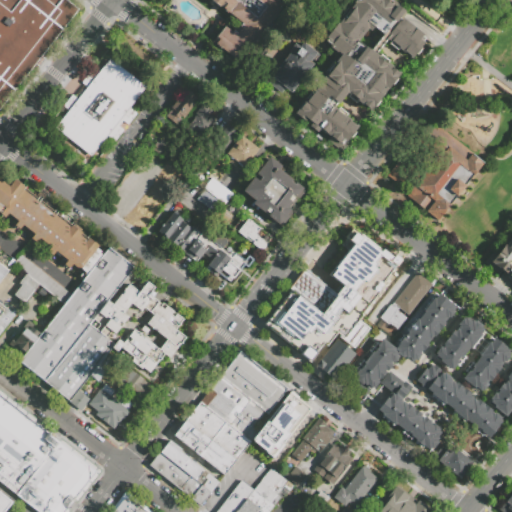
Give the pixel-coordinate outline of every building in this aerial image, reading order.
[(0,0),(1,1),(1,0),(62,0),(76,11),(0,106),(0,0)] [(238,63),(211,42),(223,27),(235,36),(244,24),(212,0),(278,0),(284,4),(238,63)] [(385,0),(392,5),(390,7),(392,9),(395,4),(404,11),(400,15),(416,28),(423,34),(419,39),(423,43),(412,57),(404,52),(404,53),(397,47),(398,46),(395,44),(394,46),(386,39),(388,38),(373,27),(370,31),(368,29),(358,42),(398,73),(389,85),(395,89),(384,102),(379,98),(373,104),(369,110),(346,92),(337,104),(326,96),(316,108),(328,118),(337,107),(358,124),(347,138),(352,142),(343,153),(327,140),(329,137),(319,129),(316,133),(308,126),(310,123),(306,120),(304,122),(293,114),(298,107),(299,108),(316,87),(315,87),(320,81),(319,80),(325,73),(326,74),(327,72),(326,71),(339,54),(328,46),(332,42),(326,38),(325,37),(337,22),(338,23),(342,19),(341,18),(350,6),(351,6),(354,3),(353,2),(354,0),(385,0)] [(310,60),(300,72),(304,76),(290,94),(285,90),(282,95),(265,82),(295,44),(299,47),(303,43),(320,56),(314,63),(310,60)] [(54,128),(68,110),(63,106),(72,94),(77,99),(87,86),(82,82),(91,71),(96,75),(109,58),(145,86),(129,107),(137,114),(128,125),(123,121),(119,126),(124,130),(115,142),(106,135),(90,156),(54,128)] [(198,99),(176,126),(164,117),(185,89),(198,99)] [(197,140),(193,137),(192,139),(182,131),(202,104),(212,111),(209,115),(216,121),(203,139),(200,136),(197,140)] [(436,155),(413,138),(426,121),(481,163),(437,220),(382,177),(402,152),(424,170),(430,162),(436,155)] [(232,159),(225,154),(227,152),(218,145),(223,139),(216,134),(225,122),(237,131),(235,133),(238,136),(239,134),(259,149),(244,168),(239,163),(236,167),(230,162),(232,159)] [(149,150),(155,142),(158,144),(161,140),(165,143),(162,147),(166,150),(160,158),(149,150)] [(289,178),(263,213),(251,203),(253,200),(242,191),(268,156),(281,166),(278,170),(289,178)] [(0,178),(9,185),(0,196),(0,178)] [(0,217),(0,213),(5,207),(0,202),(0,196),(9,185),(14,178),(25,187),(23,189),(0,217)] [(211,178),(232,194),(224,205),(203,189),(211,178)] [(289,178),(302,188),(302,189),(304,191),(289,211),(292,213),(283,225),(278,221),(277,223),(263,213),(289,178)] [(0,217),(23,189),(39,203),(22,224),(18,229),(13,225),(16,221),(7,213),(3,219),(0,217)] [(203,190),(223,205),(215,215),(195,200),(203,190)] [(22,224),(39,203),(56,216),(39,238),(35,243),(29,238),(33,233),(22,224)] [(224,208),(235,216),(226,227),(216,219),(224,208)] [(183,219),(167,240),(157,233),(173,212),(183,219)] [(39,238),(56,216),(69,226),(48,253),(46,251),(50,247),(39,238)] [(183,219),(192,227),(176,248),(167,240),(183,219)] [(258,228),(258,227),(271,237),(260,251),(235,231),(236,231),(233,228),(240,219),(244,222),(246,219),(258,228)] [(71,224),(81,232),(80,234),(62,256),(55,251),(51,255),(48,253),(69,226),(71,224)] [(192,227),(203,235),(187,256),(176,248),(192,227)] [(303,268),(305,269),(337,294),(344,286),(329,274),(353,244),(344,237),(351,228),(361,236),(364,233),(383,248),(378,254),(386,260),(392,253),(401,260),(377,290),(379,292),(356,320),(367,329),(352,347),(335,334),(325,346),(322,344),(309,361),(263,324),(290,290),(288,288),(303,268)] [(219,248),(217,250),(209,261),(201,255),(195,263),(187,256),(203,235),(211,241),(217,233),(227,241),(221,249),(219,248)] [(65,259),(62,256),(80,234),(86,239),(65,266),(62,263),(65,259)] [(93,241),(73,266),(71,264),(68,268),(65,266),(86,239),(88,237),(93,241)] [(511,239),(509,237),(504,244),(503,243),(496,252),(503,257),(501,259),(511,267),(511,239)] [(98,245),(78,270),(73,266),(93,241),(98,245)] [(134,266),(108,300),(98,312),(89,323),(44,381),(19,361),(26,352),(38,337),(63,304),(71,295),(109,246),(134,266)] [(217,250),(229,259),(217,274),(206,265),(209,261),(217,250)] [(494,250),(496,252),(503,257),(501,259),(511,267),(511,279),(501,270),(499,272),(485,261),(494,250)] [(244,260),(248,255),(253,259),(247,268),(243,265),(231,279),(228,276),(225,280),(217,274),(234,252),(244,260)] [(19,254),(71,295),(63,304),(38,284),(25,274),(11,263),(19,254)] [(0,264),(8,270),(0,279),(0,264)] [(392,303),(416,272),(432,285),(408,315),(392,303)] [(25,274),(38,284),(23,302),(13,294),(21,285),(18,283),(25,274)] [(105,325),(110,319),(106,315),(104,318),(98,312),(108,300),(112,304),(129,283),(139,291),(147,281),(155,287),(152,290),(155,293),(153,295),(142,309),(140,311),(131,303),(123,313),(128,316),(122,324),(123,324),(115,334),(105,325)] [(394,349),(401,339),(402,340),(407,333),(406,332),(416,319),(417,320),(424,311),(423,310),(432,298),(433,298),(438,293),(451,303),(450,304),(454,308),(452,310),(454,311),(449,317),(447,316),(443,322),(444,323),(433,336),(432,335),(426,343),(427,344),(422,351),(421,350),(419,352),(421,354),(415,361),(414,359),(412,361),(408,358),(407,359),(404,357),(403,358),(395,353),(396,351),(394,349)] [(153,315),(147,310),(145,312),(142,309),(153,295),(158,299),(164,304),(183,319),(175,329),(155,313),(153,315)] [(0,303),(15,315),(0,332),(0,303)] [(396,329),(405,316),(388,304),(379,317),(396,329)] [(168,357),(163,354),(158,349),(165,340),(146,324),(153,315),(155,313),(175,329),(184,337),(168,357)] [(462,317),(464,319),(465,317),(470,321),(471,319),(474,322),(475,320),(482,325),(481,327),(483,329),(479,335),(480,336),(470,349),(468,348),(460,358),(459,357),(456,361),(457,362),(451,370),(434,356),(436,354),(435,353),(440,347),(441,348),(443,345),(442,343),(453,330),(454,331),(458,326),(457,324),(462,317)] [(44,381),(89,323),(114,343),(68,400),(44,381)] [(26,352),(13,342),(25,327),(38,337),(26,352)] [(119,350),(117,352),(112,348),(119,339),(123,343),(130,334),(134,329),(154,345),(154,346),(158,349),(163,354),(148,373),(141,367),(140,369),(130,361),(131,360),(119,350)] [(461,378),(468,370),(469,370),(471,367),(470,366),(478,356),(477,355),(488,340),(490,341),(493,337),(506,347),(505,349),(510,353),(508,355),(509,356),(504,362),(503,361),(498,367),(500,368),(489,381),(488,380),(485,383),(487,385),(482,391),(480,390),(480,391),(478,389),(477,391),(461,378)] [(353,377),(363,364),(362,363),(372,350),(373,351),(376,346),(375,346),(382,338),(395,348),(393,349),(396,351),(395,352),(396,353),(395,355),(397,356),(393,362),(392,361),(390,364),(391,364),(380,379),(379,378),(377,381),(378,382),(373,388),(371,387),(369,390),(353,377)] [(336,339),(356,355),(335,382),(316,366),(315,366),(336,339)] [(287,389),(276,402),(228,365),(238,351),(287,389)] [(489,399),(494,393),(496,394),(499,391),(497,390),(502,384),(504,385),(508,379),(507,378),(511,372),(511,365),(511,363),(511,410),(511,412),(510,411),(505,417),(493,407),(494,406),(490,402),(491,400),(489,399)] [(415,380),(425,367),(426,368),(430,364),(432,365),(433,364),(440,369),(439,371),(443,374),(444,372),(451,378),(449,380),(454,384),(456,382),(471,394),(470,396),(476,401),(477,399),(492,411),(490,412),(493,415),(494,413),(501,418),(500,420),(500,421),(497,426),(498,426),(489,438),(466,420),(465,421),(452,411),(453,410),(445,403),(444,404),(431,394),(431,393),(428,391),(428,392),(419,385),(420,384),(415,380)] [(122,381),(114,375),(122,365),(131,371),(133,370),(143,378),(142,379),(151,386),(143,397),(133,389),(130,394),(119,386),(122,381)] [(276,402),(266,415),(263,412),(218,377),(228,365),(276,402)] [(379,382),(388,370),(402,382),(403,380),(411,386),(402,398),(394,392),(393,393),(379,382)] [(263,412),(252,427),(257,432),(250,440),(200,401),(218,377),(263,412)] [(104,423),(93,413),(95,410),(88,405),(101,389),(119,405),(104,423)] [(89,400),(80,411),(69,403),(78,391),(89,400)] [(251,440),(288,393),(310,410),(273,457),(251,440)] [(377,410),(387,398),(388,399),(392,394),(393,395),(394,394),(400,399),(399,400),(405,405),(406,403),(420,414),(419,415),(422,418),(423,417),(429,422),(428,423),(432,426),(434,425),(439,429),(438,431),(440,432),(437,437),(438,438),(437,440),(438,442),(432,450),(430,449),(428,452),(423,447),(422,448),(412,441),(414,439),(396,425),(395,426),(380,415),(382,413),(377,410)] [(66,511),(37,511),(0,481),(0,395),(99,471),(66,511)] [(250,440),(236,458),(186,419),(186,418),(200,401),(250,440)] [(119,405),(129,412),(114,430),(104,423),(119,405)] [(324,425),(333,432),(318,453),(310,447),(299,462),(291,455),(301,441),(300,440),(315,419),(316,420),(317,418),(325,424),(324,425)] [(236,458),(224,474),(174,435),(186,419),(236,458)] [(170,440),(182,450),(180,452),(202,469),(194,479),(190,476),(160,452),(170,440)] [(337,447),(339,444),(349,452),(347,455),(352,458),(331,484),(312,469),(333,443),(337,447)] [(436,462),(459,479),(472,462),(449,445),(436,462)] [(190,476),(179,490),(148,466),(159,451),(160,452),(190,476)] [(305,475),(296,486),(285,476),(294,466),(305,475)] [(377,479),(355,508),(348,502),(345,507),(332,498),(340,487),(344,490),(361,467),(362,468),(363,466),(370,471),(369,473),(377,479)] [(281,476),(251,511),(235,511),(253,490),(271,468),(281,476)] [(190,476),(194,479),(201,484),(208,475),(218,483),(199,506),(179,490),(190,476)] [(268,511),(251,511),(281,476),(287,481),(276,494),(280,497),(268,511)] [(235,511),(217,511),(242,481),(253,490),(235,511)] [(393,486),(408,497),(406,499),(413,504),(416,500),(430,511),(429,511),(377,511),(384,503),(382,501),(393,486)] [(329,498),(321,508),(312,501),(320,491),(329,498)] [(511,492),(511,511),(502,511),(499,509),(511,492)] [(1,511),(10,500),(0,493),(0,511),(1,511)] [(143,511),(112,511),(123,498),(130,498),(145,510),(143,511)]
